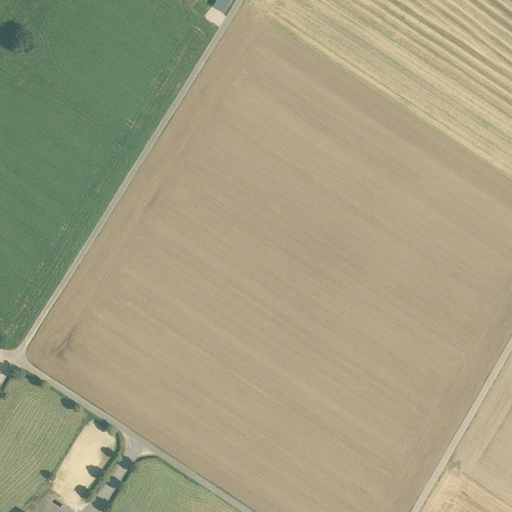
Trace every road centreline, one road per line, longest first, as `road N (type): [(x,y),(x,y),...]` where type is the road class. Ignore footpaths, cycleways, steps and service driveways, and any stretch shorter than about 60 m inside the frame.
road 1 (track): [(14,363),(241,0)]
road 2 (track): [(14,363),(242,511)]
road 3 (track): [(511,344),(416,511)]
